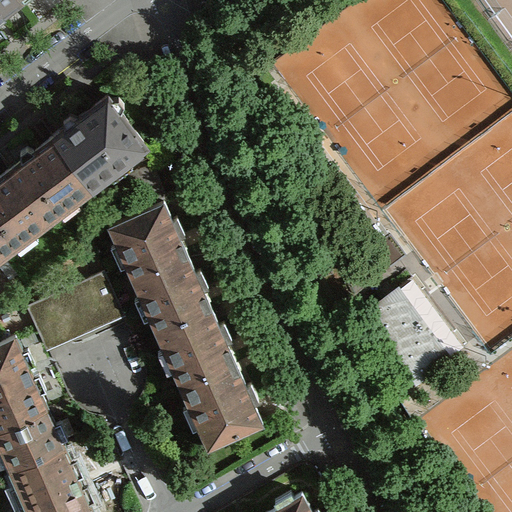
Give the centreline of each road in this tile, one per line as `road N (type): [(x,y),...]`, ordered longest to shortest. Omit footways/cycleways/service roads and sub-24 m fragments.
road 1 (unclassified): [(168,0),(265,271),(343,424)]
road 2 (residential): [(172,511),(97,341)]
road 3 (residential): [(343,424),(189,511)]
road 4 (residential): [(0,97),(134,0)]
